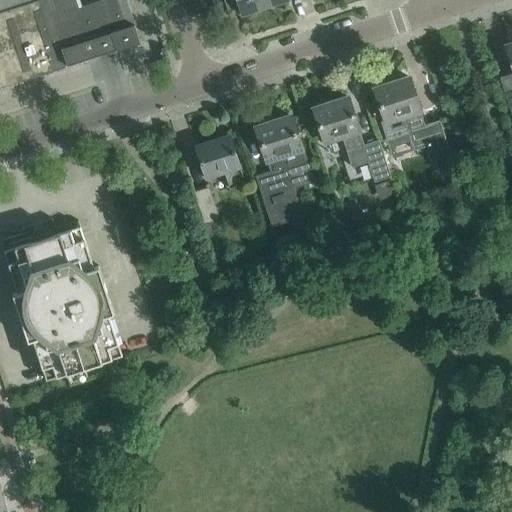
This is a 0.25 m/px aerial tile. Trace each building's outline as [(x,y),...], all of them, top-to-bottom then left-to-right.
[(98,0),(79,6),(77,0),(36,0),(0,11),(0,87),(96,57),(95,55),(116,48),(117,50),(140,42),(126,0),(98,0)] [(0,0),(0,11),(36,0),(0,0)] [(224,0),(225,4),(236,0),(237,0),(242,14),(265,6),(263,0),(224,0)] [(511,43),(506,46),(509,54),(511,63),(511,73),(499,77),(510,111),(511,110),(511,43)] [(413,150),(430,145),(437,169),(453,164),(446,139),(439,120),(425,125),(409,77),(375,88),(381,107),(386,123),(403,117),(413,150)] [(352,166),(368,162),(374,181),(390,176),(384,159),(378,140),(363,145),(348,97),(313,108),(320,127),(324,142),(342,137),(352,166)] [(273,121),(256,127),(260,139),(271,174),(256,178),(262,197),(270,222),(286,217),(282,206),(296,202),(291,186),(293,185),(287,166),(302,162),(298,149),(301,148),(296,135),(290,115),(287,117),(286,115),(273,119),(273,121)] [(236,154),(230,135),(196,146),(202,165),(205,177),(223,172),(229,189),(244,184),(236,154)] [(203,224),(218,219),(209,187),(193,192),(203,224)] [(98,266),(93,268),(80,226),(3,251),(17,292),(12,294),(27,341),(32,339),(45,381),(68,373),(71,383),(87,378),(102,373),(99,363),(122,356),(108,315),(113,313),(98,266)]
